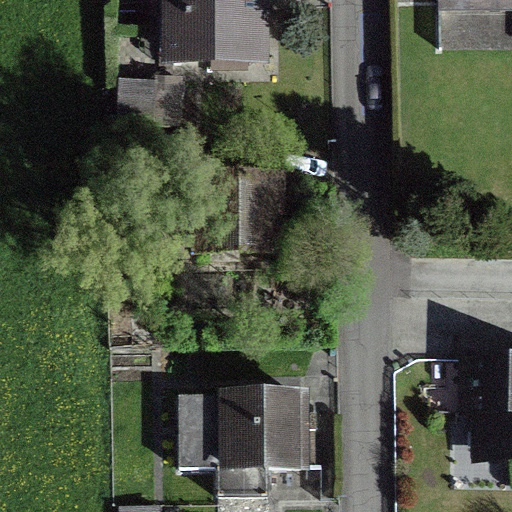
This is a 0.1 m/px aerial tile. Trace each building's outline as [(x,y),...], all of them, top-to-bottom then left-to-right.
[(161,0),(161,70),(269,69),(268,0),(161,0)] [(511,0),(434,0),(435,11),(439,11),(439,6),(486,5),(486,11),(511,10),(511,0)] [(118,82),(116,130),(182,132),(183,78),(155,77),(155,83),(118,82)] [(272,184),(199,184),(199,256),(273,256),(272,184)] [(481,454),(506,454),(506,463),(511,463),(511,368),(463,367),(462,418),(482,418),(481,454)] [(309,476),(309,460),(316,460),(316,417),(309,417),(309,394),(218,394),(218,400),(178,400),(178,472),(216,472),(216,499),(267,499),(267,476),(309,476)]
